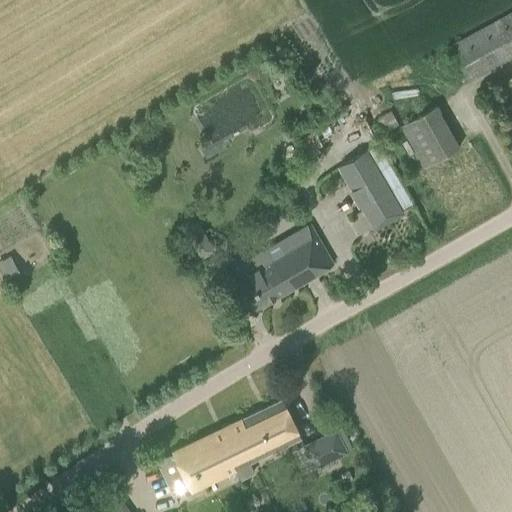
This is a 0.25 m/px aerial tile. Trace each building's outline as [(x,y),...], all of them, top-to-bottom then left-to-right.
[(511,9),(448,45),(467,80),(511,55),(511,9)] [(435,102),(398,122),(421,164),(458,144),(435,102)] [(365,147),(338,162),(363,205),(390,189),(365,147)] [(234,279),(252,310),(332,263),(309,223),(247,259),(243,251),(227,260),(237,277),(234,279)] [(11,256),(0,261),(0,266),(7,279),(9,285),(22,277),(11,256)] [(156,459),(174,496),(235,467),(240,477),(253,471),(248,460),(300,435),(282,398),(156,459)] [(317,465),(346,451),(335,428),(306,442),(317,465)]
